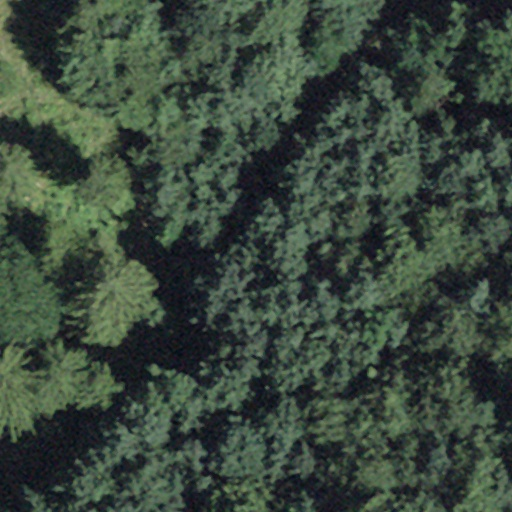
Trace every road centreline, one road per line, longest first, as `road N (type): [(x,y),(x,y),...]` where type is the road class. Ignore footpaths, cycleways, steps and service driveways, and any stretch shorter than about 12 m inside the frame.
road 1 (track): [(0,500),(164,357),(261,182),(404,0)]
road 2 (track): [(261,182),(75,92)]
